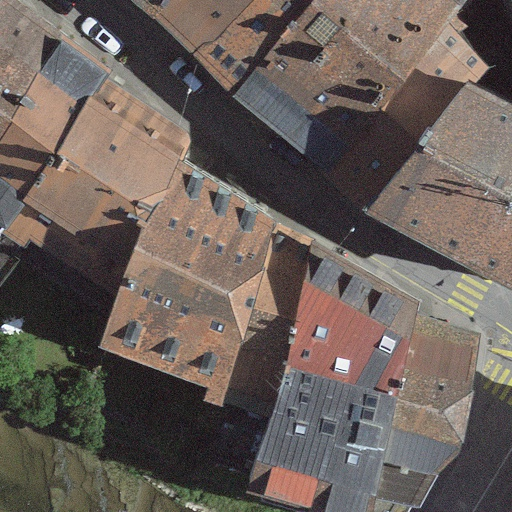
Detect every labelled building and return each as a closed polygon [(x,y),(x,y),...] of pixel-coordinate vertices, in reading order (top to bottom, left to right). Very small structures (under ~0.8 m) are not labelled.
[(0,0),(0,150),(72,40),(20,0),(0,0)] [(163,0),(214,53),(261,0),(163,0)] [(261,0),(214,53),(256,88),(332,0),(261,0)] [(332,0),(256,88),(361,168),(470,44),(488,21),(475,0),(332,0)] [(123,78),(72,40),(0,150),(0,243),(116,88),(123,78)] [(361,168),(410,205),(495,101),(504,85),(470,44),(361,168)] [(206,147),(116,88),(0,243),(0,306),(27,268),(122,335),(195,171),(206,147)] [(511,261),(511,109),(495,101),(410,205),(511,261)] [(223,395),(291,237),(195,171),(122,335),(223,395)] [(281,387),(327,258),(291,237),(223,395),(274,410),(281,387)] [(362,458),(407,304),(327,258),(281,387),(274,410),(255,475),(327,494),(322,506),(338,511),(402,511),(419,472),(362,458)] [(447,439),(472,334),(407,304),(362,458),(419,472),(447,439)]
